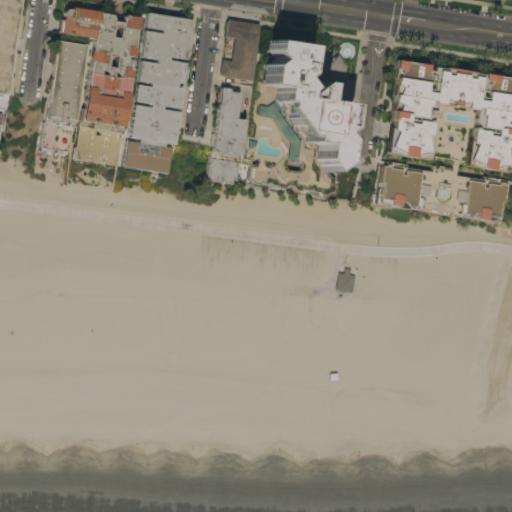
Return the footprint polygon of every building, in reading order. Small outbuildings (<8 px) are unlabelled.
[(0,0),(19,0),(17,16),(21,17),(17,38),(13,38),(11,54),(14,54),(12,72),(8,72),(7,79),(10,80),(8,96),(5,95),(2,110),(1,110),(1,112),(0,111),(0,114),(1,115),(0,120),(0,0)] [(70,8),(99,12),(98,14),(110,16),(111,17),(111,19),(111,22),(120,24),(121,16),(122,16),(124,16),(138,18),(136,31),(134,30),(132,48),(133,48),(132,58),(130,58),(129,69),(130,70),(128,79),(127,79),(124,94),(126,94),(122,117),(123,117),(121,129),(120,130),(119,130),(118,135),(120,135),(115,166),(72,159),(77,127),(76,125),(78,110),(81,110),(88,62),(87,62),(89,51),(90,51),(92,39),(59,34),(59,33),(56,33),(58,20),(61,21),(62,13),(63,11),(65,10),(66,9),(68,10),(69,11),(70,8)] [(189,21),(183,60),(167,57),(166,61),(183,64),(179,84),(174,83),(173,88),(179,89),(175,109),(159,107),(158,110),(175,113),(170,145),(160,143),(159,147),(169,148),(165,174),(120,167),(125,141),(135,143),(135,140),(125,138),(130,106),(146,108),(147,105),(131,102),(133,85),(147,88),(147,84),(134,82),(137,61),(154,64),(154,61),(137,58),(142,31),(159,34),(160,31),(142,28),(145,13),(189,21)] [(249,82),(217,76),(219,60),(221,61),(225,38),(223,38),(226,20),(258,25),(249,82)] [(329,192),(324,196),(319,195),(318,193),(311,192),(310,190),(309,190),(307,191),(301,190),(299,192),(294,191),(291,187),(286,186),(282,189),(277,188),(276,186),(269,185),(268,183),(267,183),(265,185),(258,184),(257,185),(252,184),(249,181),(246,180),(248,166),(239,164),(253,68),(263,69),(264,65),(272,60),(266,52),(267,41),(305,47),(301,69),(304,73),(319,62),(322,63),(328,71),(328,74),(315,84),(320,84),(317,102),(344,105),(341,129),(334,134),(339,140),(336,163),(324,172),(328,178),(333,178),(331,193),(329,192)] [(67,153),(65,152),(65,156),(55,154),(55,151),(50,150),(49,153),(39,152),(40,148),(38,148),(47,92),(45,91),(47,80),(49,80),(51,66),(49,65),(51,54),(53,54),(54,42),(83,46),(67,153)] [(405,62),(405,63),(419,65),(419,64),(427,65),(426,71),(431,72),(432,68),(442,70),(443,68),(474,73),(473,74),(482,76),(482,75),(511,79),(511,118),(510,131),(511,131),(510,139),(506,139),(505,147),(508,148),(504,173),(461,167),(462,161),(456,160),(454,173),(453,172),(453,176),(480,180),(480,177),(500,181),(500,186),(503,186),(500,203),(497,202),(496,208),(499,209),(497,224),(457,218),(453,217),(417,212),(413,211),(374,205),(380,166),(383,167),(384,162),(404,165),(403,169),(429,173),(430,166),(448,169),(450,159),(426,155),(425,161),(383,155),(387,129),(390,129),(391,121),(388,121),(392,97),(394,78),(393,78),(396,61),(405,62)] [(203,181),(218,88),(227,90),(227,92),(237,94),(233,119),(243,121),(232,185),(203,181)] [(356,277),(353,293),(334,290),(337,274),(356,277)]
